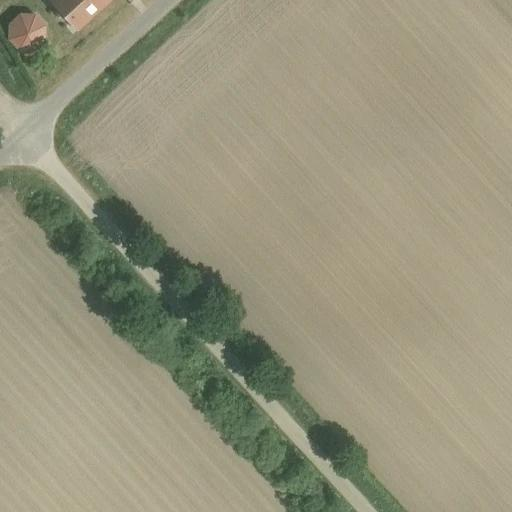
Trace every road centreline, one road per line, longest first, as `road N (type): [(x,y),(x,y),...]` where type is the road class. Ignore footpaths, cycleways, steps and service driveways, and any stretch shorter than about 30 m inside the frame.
road 1 (residential): [(19,131),(361,511)]
road 2 (unclassified): [(19,131),(162,0)]
